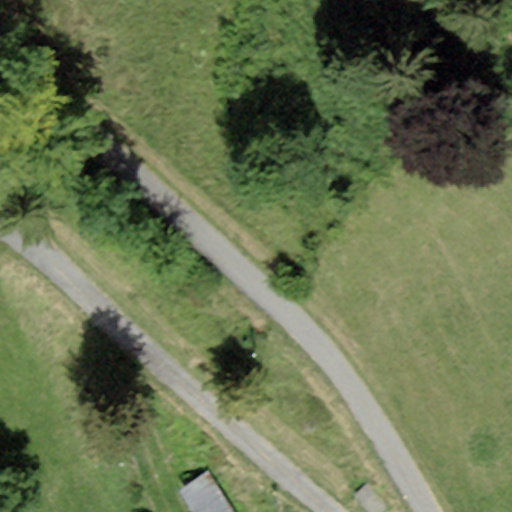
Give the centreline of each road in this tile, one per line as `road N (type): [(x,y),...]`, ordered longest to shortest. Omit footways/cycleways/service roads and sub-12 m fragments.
road 1 (unclassified): [(0,41),(308,335),(429,511)]
road 2 (unclassified): [(0,223),(25,235),(323,511)]
